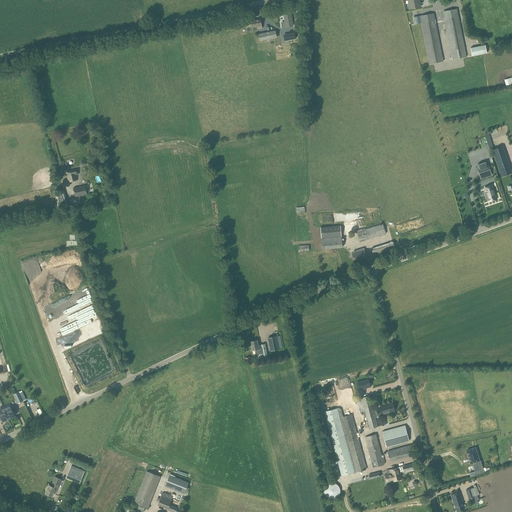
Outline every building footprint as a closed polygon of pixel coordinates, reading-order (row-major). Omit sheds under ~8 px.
[(409,4),(410,8),(420,6),(418,0),(407,0),(408,4),(409,4)] [(452,60),(467,57),(457,8),(443,11),(452,60)] [(286,21),(282,22),(283,26),(293,25),(291,13),(285,14),(286,21)] [(443,61),(434,13),(413,17),(414,25),(421,23),(429,64),(443,61)] [(260,19),(252,21),(253,27),(257,26),(258,29),(262,28),(260,19)] [(274,38),(277,37),(275,30),(258,34),(260,41),(270,39),(274,38)] [(469,45),(470,53),(485,50),(484,41),(469,45)] [(99,149),(96,150),(96,146),(89,147),(90,156),(91,156),(99,154),(99,149)] [(503,146),(493,149),(502,175),(511,172),(503,146)] [(491,175),(488,166),(478,169),(481,178),(491,175)] [(77,170),(67,172),(69,182),(77,180),(76,174),(78,174),(77,170)] [(85,185),(73,188),(75,197),(77,196),(86,195),(87,194),(85,185)] [(496,186),(488,188),(493,202),(501,199),(496,186)] [(64,190),(56,192),(61,212),(69,210),(64,190)] [(383,224),(357,232),(360,242),(386,234),(383,224)] [(341,226),(320,227),(322,249),(342,248),(341,226)] [(392,239),(370,246),(373,255),(395,248),(392,239)] [(346,246),(342,251),(350,256),(353,250),(346,246)] [(364,249),(352,253),(355,263),(367,259),(364,249)] [(74,346),(87,341),(85,335),(65,342),(66,344),(72,342),(74,346)] [(270,351),(278,349),(276,336),(268,338),(270,351)] [(259,344),(258,344),(257,340),(251,342),(252,350),(255,350),(256,355),(263,354),(264,358),(268,358),(265,344),(259,345),(259,344)] [(368,379),(356,382),(358,390),(370,387),(368,379)] [(19,392),(14,394),(18,404),(23,401),(19,392)] [(361,398),(357,399),(361,412),(363,412),(364,416),(366,415),(369,429),(378,427),(375,417),(378,417),(376,411),(374,411),(370,396),(361,398)] [(381,409),(376,410),(378,417),(383,415),(395,411),(392,403),(380,407),(381,409)] [(11,408),(9,409),(7,405),(4,407),(9,419),(15,416),(11,408)] [(9,419),(4,407),(0,409),(2,411),(0,411),(0,414),(3,421),(9,419)] [(338,408),(324,412),(342,476),(367,470),(352,415),(344,417),(341,409),(338,408)] [(405,426),(382,432),(387,448),(409,441),(405,426)] [(376,434),(365,437),(373,468),(384,465),(376,434)] [(413,455),(410,445),(388,451),(390,461),(413,455)] [(479,461),(475,448),(466,450),(471,463),(473,463),(474,465),(473,465),(475,471),(479,470),(477,464),(476,462),(479,461)] [(413,463),(402,466),(404,472),(411,470),(412,472),(415,471),(414,469),(415,469),(413,463)] [(390,474),(385,475),(387,483),(392,481),(392,482),(402,479),(399,468),(390,470),(390,474)] [(147,471),(134,503),(148,509),(161,477),(160,476),(149,472),(147,471)] [(170,475),(166,486),(184,493),(188,483),(170,475)] [(49,485),(45,494),(52,497),(54,493),(55,494),(61,480),(55,477),(51,486),(49,485)] [(466,490),(468,499),(469,503),(478,499),(477,496),(482,494),(479,486),(466,490)] [(460,493),(451,495),(454,506),(455,506),(457,511),(464,510),(463,506),(462,503),(463,503),(460,493)] [(170,504),(172,500),(161,496),(158,504),(168,508),(168,510),(172,511),(176,511),(177,511),(178,508),(178,507),(170,504)]
